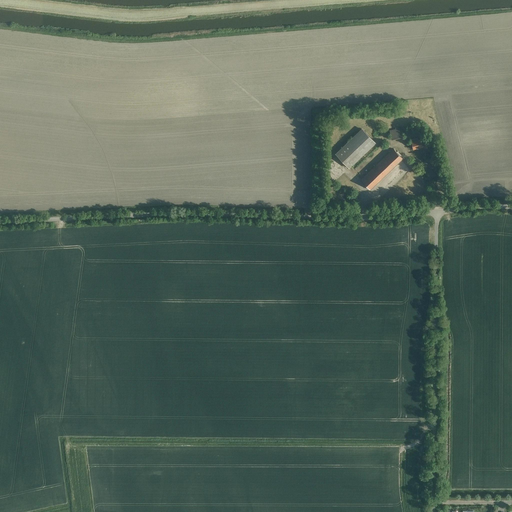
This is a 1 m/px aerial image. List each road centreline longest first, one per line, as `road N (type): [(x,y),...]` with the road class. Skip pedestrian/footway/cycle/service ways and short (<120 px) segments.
road 1 (unclassified): [(436,211),(0,221)]
road 2 (unclassified): [(433,502),(436,211)]
